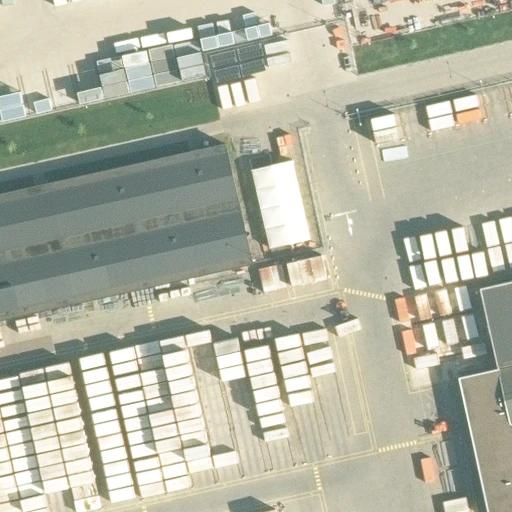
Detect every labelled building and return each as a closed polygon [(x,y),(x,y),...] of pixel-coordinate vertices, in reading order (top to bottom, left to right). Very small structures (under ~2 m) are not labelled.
[(0,0),(0,12),(53,0),(0,0)] [(497,89),(449,98),(453,123),(478,118),(478,119),(483,118),(482,113),(501,110),(497,89)] [(253,263),(226,145),(203,150),(189,153),(50,184),(34,188),(0,195),(0,319),(38,311),(253,263)] [(290,253),(291,278),(325,276),(324,252),(290,253)] [(283,262),(261,265),(264,288),(286,285),(283,262)] [(511,511),(511,281),(481,289),(481,290),(443,298),(488,505),(483,506),(484,511),(511,511)] [(219,346),(238,346),(238,333),(219,333),(219,346)] [(65,375),(67,388),(73,387),(69,356),(49,359),(52,377),(65,375)]
